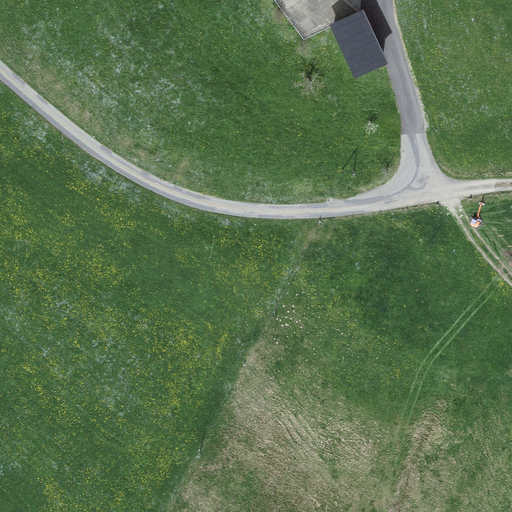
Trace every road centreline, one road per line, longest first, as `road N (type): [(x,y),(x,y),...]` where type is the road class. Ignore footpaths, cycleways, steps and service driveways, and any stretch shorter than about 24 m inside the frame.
road 1 (track): [(0,70),(88,145),(181,194),(278,209),(428,193)]
road 2 (track): [(428,193),(380,0)]
